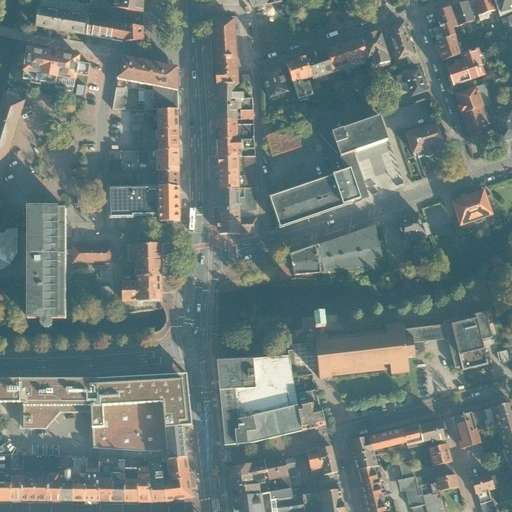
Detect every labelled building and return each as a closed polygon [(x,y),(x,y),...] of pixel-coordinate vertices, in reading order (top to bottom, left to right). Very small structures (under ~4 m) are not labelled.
[(145,0),(116,0),(114,8),(144,13),(145,0)] [(491,0),(473,0),(479,15),(478,16),(480,21),(488,18),(487,14),(495,11),(491,0)] [(511,0),(495,0),(499,12),(504,10),(505,13),(511,11),(511,0)] [(467,2),(450,7),(457,27),(474,21),(467,2)] [(40,6),(36,27),(49,29),(68,32),(88,35),(90,19),(91,14),(40,6)] [(439,28),(432,30),(436,42),(440,41),(455,36),(452,29),(457,27),(450,7),(434,13),(439,28)] [(91,14),(90,19),(130,26),(143,28),(142,17),(92,10),(91,14)] [(88,35),(128,42),(145,42),(144,28),(143,28),(130,26),(90,19),(88,35)] [(212,22),(215,88),(243,87),(240,21),(212,22)] [(402,24),(387,29),(398,60),(413,55),(402,24)] [(368,37),(361,39),(368,59),(372,57),(376,67),(389,62),(379,32),(368,36),(368,37)] [(441,45),(438,46),(443,61),(454,57),(462,55),(465,54),(462,44),(458,46),(455,36),(440,41),(441,45)] [(351,43),(344,45),(350,65),(368,59),(361,39),(358,40),(357,40),(351,42),(351,43)] [(343,44),(326,50),(326,51),(333,71),(350,65),(344,45),(343,44)] [(79,55),(25,45),(20,70),(22,70),(20,77),(29,79),(28,81),(38,83),(39,80),(54,83),(53,86),(64,88),(64,85),(73,87),(75,73),(87,75),(89,63),(78,61),(79,55)] [(456,65),(448,68),(451,76),(449,79),(451,85),(454,86),(484,76),(480,64),(478,56),(480,56),(478,49),(465,54),(462,55),(463,59),(455,62),(456,65)] [(310,56),(305,58),(312,78),(313,80),(334,73),(333,71),(326,51),(319,54),(319,53),(310,56)] [(295,62),(286,65),(298,100),(312,95),(308,83),(303,85),(301,81),(312,78),(305,58),(305,57),(295,61),(295,62)] [(181,89),(181,63),(122,59),(117,87),(130,87),(147,88),(181,89)] [(261,75),(260,75),(270,102),(279,98),(278,96),(288,92),(280,68),(270,72),(269,72),(269,71),(268,71),(267,71),(266,71),(265,71),(264,71),(264,72),(263,72),(263,73),(262,73),(262,74),(261,75)] [(404,75),(396,78),(402,94),(409,92),(411,97),(426,92),(418,70),(403,75),(404,75)] [(486,84),(456,94),(463,115),(485,108),(494,105),(486,84)] [(215,88),(215,103),(254,101),(253,86),(243,87),(215,88)] [(130,87),(117,87),(113,109),(126,111),(130,87)] [(157,112),(182,111),(181,89),(147,88),(146,112),(157,112)] [(25,100),(4,94),(0,105),(0,184),(1,181),(25,100)] [(215,103),(216,123),(239,122),(254,121),(254,101),(215,103)] [(485,108),(463,115),(471,138),(493,130),(485,108)] [(495,110),(490,112),(499,139),(504,137),(506,141),(511,138),(511,113),(511,112),(498,117),(495,110)] [(182,131),(182,111),(157,112),(158,132),(182,131)] [(334,176),(269,198),(279,227),(371,196),(356,151),(393,138),(384,111),(338,126),(334,116),(316,122),(334,176)] [(145,114),(133,114),(134,147),(146,147),(145,114)] [(239,122),(216,123),(217,142),(255,141),(254,126),(239,127),(239,122)] [(420,130),(406,134),(413,154),(416,153),(418,158),(425,156),(426,156),(427,156),(429,157),(432,156),(434,154),(444,150),(442,145),(444,144),(440,134),(438,134),(435,126),(423,130),(422,130),(422,129),(421,129),(420,129),(419,129),(420,130)] [(182,151),(182,131),(158,132),(158,152),(182,151)] [(217,142),(217,159),(255,158),(255,141),(217,142)] [(110,151),(110,189),(139,189),(139,171),(123,171),(122,151),(110,151)] [(183,175),(182,151),(158,152),(139,152),(140,166),(159,166),(159,175),(183,175)] [(217,159),(218,191),(256,190),(255,158),(217,159)] [(159,188),(183,187),(183,175),(159,175),(159,188)] [(184,221),(183,187),(159,188),(139,189),(110,189),(111,221),(138,221),(138,218),(163,218),(163,222),(184,221)] [(487,187),(453,199),(460,219),(463,226),(497,213),(487,187)] [(218,191),(219,218),(243,217),(257,217),(256,190),(218,191)] [(20,252),(29,252),(29,260),(29,319),(42,319),(42,322),(43,323),(43,324),(44,325),(45,326),(46,326),(48,327),(50,327),(52,326),(53,326),(54,325),(54,323),(55,322),(55,321),(55,319),(66,319),(66,254),(66,250),(66,210),(29,210),(29,232),(20,232),(20,227),(10,227),(7,232),(0,232),(0,270),(2,272),(8,268),(13,265),(20,252)] [(427,232),(420,212),(399,219),(406,239),(427,232)] [(219,218),(220,236),(257,235),(257,227),(243,227),(243,217),(219,218)] [(463,226),(460,219),(453,222),(458,234),(465,232),(463,226)] [(377,226),(293,255),(296,274),(381,269),(379,258),(384,257),(381,238),(385,237),(382,227),(378,229),(377,226)] [(160,244),(129,244),(129,262),(135,262),(136,283),(123,283),(123,302),(161,301),(160,244)] [(113,246),(72,245),(72,250),(72,254),(72,263),(113,263),(113,246)] [(489,367),(483,342),(493,339),(485,309),(443,318),(445,327),(407,331),(409,344),(417,343),(449,340),(456,371),(465,369),(465,372),(489,367)] [(316,336),(320,379),(334,378),(334,376),(391,370),(392,375),(410,372),(409,357),(418,356),(417,343),(409,344),(407,331),(406,324),(387,326),(387,330),(330,336),(330,334),(327,335),(327,331),(326,314),(315,316),(316,329),(318,329),(318,333),(318,335),(316,336)] [(502,363),(511,360),(511,358),(510,350),(500,352),(502,363)] [(220,385),(292,380),(290,356),(218,360),(220,385)] [(178,375),(182,430),(192,429),(187,374),(178,375)] [(14,379),(0,378),(0,406),(14,406),(19,406),(19,430),(45,430),(60,414),(92,414),(94,450),(134,451),(163,451),(164,462),(187,460),(184,449),(182,430),(178,375),(97,378),(14,379)] [(220,385),(223,411),(298,405),(297,394),(292,380),(220,385)] [(313,392),(297,394),(298,405),(223,411),(226,446),(249,444),(329,426),(325,411),(316,413),(313,392)] [(511,405),(511,403),(492,409),(511,472),(511,474),(511,405)] [(453,419),(462,450),(482,444),(477,424),(488,420),(486,411),(453,419)] [(441,420),(420,425),(424,443),(434,441),(435,443),(446,441),(441,420)] [(420,425),(404,429),(408,444),(409,447),(424,443),(420,425)] [(408,444),(404,429),(372,437),(376,451),(408,444)] [(376,451),(372,437),(350,442),(357,471),(376,466),(379,465),(376,451)] [(11,442),(0,449),(0,503),(15,503),(15,455),(18,449),(11,442)] [(448,445),(429,449),(433,468),(452,463),(448,445)] [(321,451),(325,477),(337,475),(333,449),(321,451)] [(324,472),(321,451),(307,454),(311,474),(324,472)] [(15,455),(15,503),(26,503),(26,455),(15,455)] [(26,455),(26,503),(38,503),(38,455),(26,455)] [(53,456),(38,455),(38,503),(54,503),(53,456)] [(65,458),(53,456),(54,503),(65,503),(65,458)] [(286,457),(266,461),(268,474),(272,493),(280,492),(292,490),(286,457)] [(77,458),(65,458),(65,503),(78,503),(77,458)] [(78,503),(91,503),(90,459),(77,458),(78,503)] [(90,459),(91,503),(101,503),(101,459),(90,459)] [(116,461),(101,459),(101,503),(117,504),(116,461)] [(166,482),(172,481),(190,478),(187,460),(164,462),(166,482)] [(128,504),(128,462),(116,461),(117,504),(128,504)] [(128,462),(128,504),(142,504),(140,461),(128,462)] [(140,461),(142,504),(158,504),(155,462),(140,461)] [(266,461),(248,465),(250,476),(268,474),(266,461)] [(401,464),(404,481),(416,478),(413,461),(401,464)] [(174,503),(172,481),(166,482),(164,462),(155,462),(158,504),(174,503)] [(248,465),(227,468),(229,479),(250,476),(248,465)] [(387,511),(376,466),(357,471),(367,511),(387,511)] [(491,478),(495,490),(511,484),(511,474),(511,472),(491,478)] [(490,474),(472,480),(477,495),(488,492),(495,490),(491,478),(490,474)] [(455,475),(436,479),(439,492),(458,488),(455,475)] [(250,476),(229,479),(230,490),(251,487),(250,476)] [(172,481),(174,503),(193,500),(190,478),(172,481)] [(427,506),(425,497),(420,498),(416,478),(404,481),(400,481),(402,492),(406,491),(411,509),(413,509),(427,506)] [(251,487),(230,490),(231,500),(262,495),(261,485),(251,487)] [(346,511),(342,490),(304,496),(306,511),(346,511)] [(231,500),(232,511),(306,511),(304,496),(281,500),(280,492),(272,493),(262,495),(231,500)] [(488,492),(477,495),(480,506),(492,502),(488,492)] [(428,511),(446,511),(442,493),(425,497),(427,506),(428,511)] [(480,506),(482,511),(495,511),(492,502),(480,506)]
